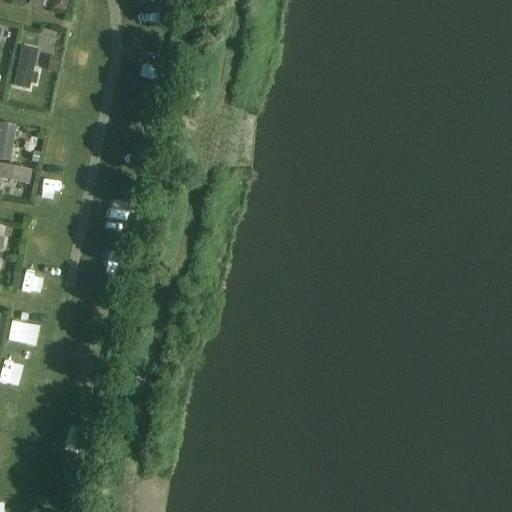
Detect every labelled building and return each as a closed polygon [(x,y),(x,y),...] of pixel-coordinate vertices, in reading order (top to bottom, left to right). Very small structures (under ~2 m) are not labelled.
[(28,0),(27,7),(41,10),(42,0),(28,0)] [(25,23),(16,62),(32,65),(33,59),(38,60),(41,50),(35,49),(40,26),(25,23)] [(15,70),(8,101),(19,103),(21,95),(26,96),(30,82),(25,81),(27,72),(15,70)] [(51,103),(35,100),(33,112),(49,115),(51,103)] [(0,125),(0,161),(9,163),(14,127),(0,125)] [(31,173),(0,166),(0,181),(28,187),(31,173)]
